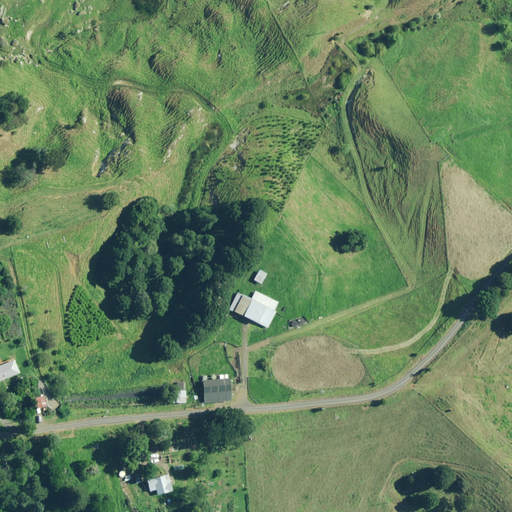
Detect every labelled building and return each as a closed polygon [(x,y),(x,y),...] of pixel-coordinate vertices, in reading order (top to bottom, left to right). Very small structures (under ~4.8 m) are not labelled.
[(266,273),(259,270),(253,280),(260,283),(266,273)] [(278,302),(255,291),(251,299),(238,292),(229,309),(267,328),(276,311),(274,310),(278,302)] [(303,318),(291,322),(293,328),(305,323),(303,318)] [(216,378),(216,374),(211,374),(211,378),(207,379),(207,375),(202,375),(202,379),(201,379),(203,403),(230,401),(230,397),(231,397),(229,378),(228,378),(227,373),(219,374),(219,378),(216,378)] [(172,403),(185,404),(185,400),(187,400),(187,397),(186,397),(186,386),(181,386),(181,387),(178,387),(178,385),(175,385),(175,390),(172,390),(172,403)] [(29,400),(31,410),(47,408),(45,398),(29,400)] [(151,501),(160,498),(159,495),(173,491),(169,474),(146,480),(151,501)]
